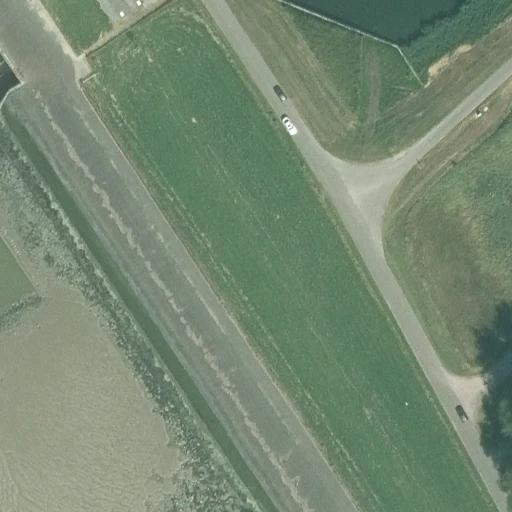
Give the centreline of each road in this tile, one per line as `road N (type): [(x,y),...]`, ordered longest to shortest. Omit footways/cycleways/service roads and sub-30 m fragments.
road 1 (unclassified): [(511,511),(351,212)]
road 2 (unclassified): [(351,212),(208,0)]
road 3 (unclassified): [(351,212),(511,65)]
